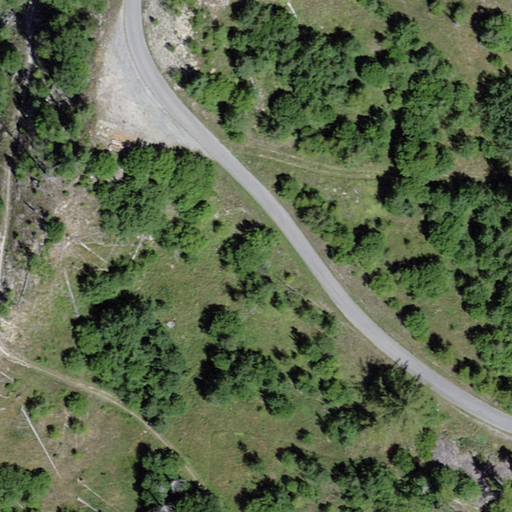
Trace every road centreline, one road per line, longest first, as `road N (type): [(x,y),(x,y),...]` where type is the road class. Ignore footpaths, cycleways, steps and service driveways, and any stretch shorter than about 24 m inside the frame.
road 1 (unclassified): [(148,0),(152,46),(170,84),(217,139),(345,286),(486,414),(511,425)]
road 2 (track): [(217,139),(337,176),(511,182)]
